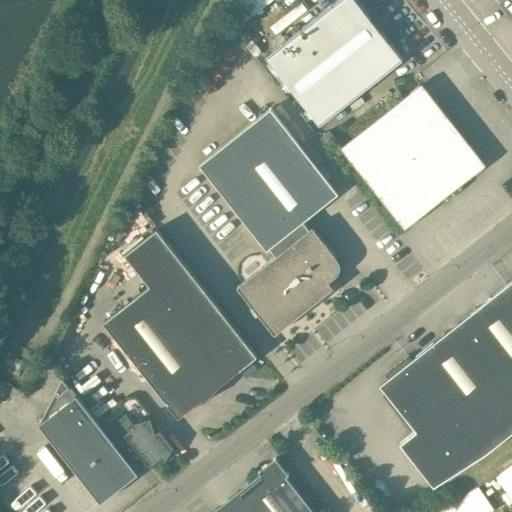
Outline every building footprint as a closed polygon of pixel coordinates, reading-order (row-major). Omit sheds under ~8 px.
[(320,125),(404,59),(357,0),(337,0),(266,56),(320,125)] [(484,164),(422,85),(343,147),(405,226),(484,164)] [(334,287),(329,281),(334,277),(336,276),(337,274),(339,273),(340,271),(340,269),(341,267),(341,265),(340,263),(340,261),(339,260),(338,258),(313,226),(310,229),(304,221),(339,193),(271,107),(200,164),(267,249),(270,247),(276,255),(237,286),(275,334),(334,287)] [(335,138),(329,130),(320,138),(326,145),(335,138)] [(258,355),(157,228),(123,255),(145,284),(102,319),(179,417),(197,403),(202,399),(206,402),(220,385),(258,355)] [(400,442),(434,485),(487,451),(511,431),(511,279),(412,358),(409,354),(387,371),(387,372),(386,373),(386,374),(386,375),(386,376),(387,377),(388,378),(389,378),(390,379),(391,379),(390,390),(388,390),(387,390),(386,390),(385,391),(384,392),(384,393),(383,394),(383,395),(384,396),(384,397),(411,430),(415,427),(416,429),(400,442)] [(68,317),(48,356),(58,361),(77,322),(68,317)] [(39,423),(101,501),(138,472),(63,377),(39,423)] [(166,459),(174,445),(173,445),(160,429),(155,431),(151,416),(133,422),(131,420),(121,428),(150,465),(161,456),(165,458),(165,459),(166,459)] [(261,472),(236,492),(251,511),(316,511),(287,475),(289,473),(276,456),(259,470),(261,472)] [(511,461),(494,475),(511,497),(511,461)] [(251,511),(236,492),(209,511),(251,511)]
